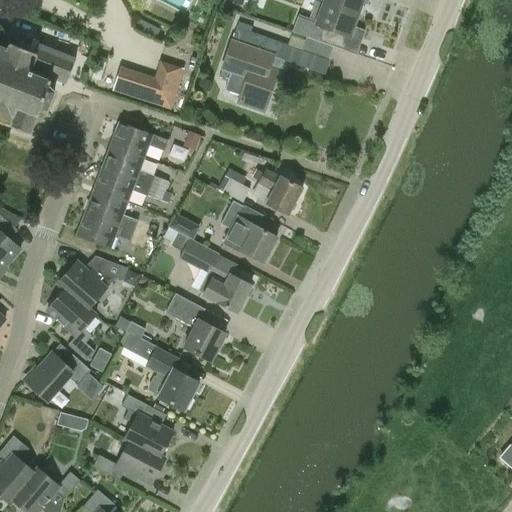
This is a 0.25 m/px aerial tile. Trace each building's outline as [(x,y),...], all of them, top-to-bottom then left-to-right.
[(324,0),(323,3),(358,16),(362,4),(368,6),(369,0),(324,0)] [(359,29),(354,27),(358,16),(323,3),(316,22),(297,15),(291,33),(333,48),(333,47),(341,50),(346,37),(355,41),(359,29)] [(221,71),(231,74),(225,90),(240,96),(237,105),(264,114),(278,71),(270,68),(273,58),(324,76),(329,62),(236,29),(231,42),(221,71)] [(0,124),(27,135),(36,113),(47,112),(55,92),(48,86),(51,79),(66,85),(75,61),(37,46),(34,54),(0,40),(0,124)] [(170,109),(182,71),(161,64),(155,81),(149,102),(170,109)] [(143,159),(148,147),(164,153),(168,142),(119,124),(110,147),(143,159)] [(139,170),(143,159),(110,147),(102,169),(165,193),(169,182),(139,170)] [(126,204),(131,190),(162,202),(165,193),(102,169),(93,192),(126,204)] [(265,170),(257,185),(251,198),(287,217),(302,189),(280,178),(265,170)] [(213,187),(242,203),(250,190),(220,174),(213,187)] [(122,215),(126,204),(93,192),(85,214),(146,237),(146,235),(150,237),(154,227),(122,215)] [(222,242),(239,251),(262,264),(276,239),(256,228),(263,216),(243,206),(243,207),(232,202),(220,224),(229,229),(222,242)] [(109,250),(114,236),(130,242),(129,244),(141,248),(146,237),(85,214),(76,238),(109,250)] [(175,214),(168,228),(193,241),(200,227),(175,214)] [(0,272),(20,250),(9,240),(17,231),(0,215),(0,272)] [(250,286),(230,276),(236,265),(218,256),(219,254),(193,241),(168,228),(166,232),(176,237),(171,246),(182,252),(179,259),(200,270),(191,288),(201,294),(200,296),(236,314),(250,286)] [(95,256),(83,269),(76,263),(57,285),(64,291),(65,291),(88,311),(88,310),(106,290),(106,289),(116,278),(136,286),(141,276),(95,256)] [(91,337),(84,330),(95,317),(88,310),(88,311),(65,291),(64,291),(46,311),(75,337),(68,345),(86,361),(94,352),(85,344),(91,337)] [(225,335),(198,320),(204,310),(175,294),(165,313),(194,328),(183,349),(210,364),(225,335)] [(125,332),(128,334),(139,340),(140,338),(145,329),(131,322),(125,332)] [(199,384),(173,370),(178,359),(140,338),(139,340),(128,334),(121,347),(148,362),(144,368),(157,375),(156,377),(153,377),(148,388),(149,392),(158,397),(157,399),(184,413),(199,384)] [(99,349),(90,366),(101,373),(111,355),(99,349)] [(73,355),(65,364),(51,352),(22,383),(47,405),(70,379),(77,385),(90,371),(73,355)] [(123,419),(132,424),(123,441),(128,443),(160,458),(173,434),(143,418),(149,406),(127,395),(121,407),(128,410),(123,419)] [(85,431),(87,418),(60,413),(58,425),(85,431)] [(0,452),(0,458),(6,464),(0,470),(0,497),(7,504),(10,501),(9,501),(32,475),(31,474),(33,472),(22,463),(27,458),(28,451),(13,437),(0,452)] [(119,481),(124,472),(151,486),(165,460),(160,458),(128,443),(116,465),(99,456),(93,467),(119,481)] [(511,444),(511,445),(498,459),(511,470),(511,444)] [(70,472),(58,487),(37,469),(34,473),(33,472),(31,474),(32,475),(9,501),(10,501),(7,504),(9,505),(12,501),(24,511),(38,511),(55,492),(64,500),(80,481),(70,472)] [(109,511),(115,506),(97,490),(83,507),(88,511),(109,511)]
